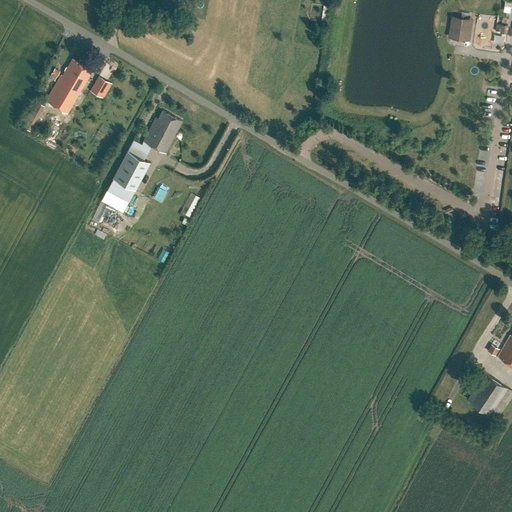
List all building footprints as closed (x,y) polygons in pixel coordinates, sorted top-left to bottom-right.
[(470,38),(473,16),(451,13),(448,35),(470,38)] [(62,68),(63,71),(61,74),(59,73),(43,99),(66,112),(91,69),(71,57),(66,65),(64,66),(62,68)] [(59,69),(54,66),(51,71),(56,74),(59,69)] [(98,74),(89,90),(103,98),(112,82),(98,74)] [(42,105),(35,101),(21,126),(28,130),(42,105)] [(154,116),(142,140),(165,152),(181,120),(161,109),(156,117),(154,116)] [(40,126),(34,136),(40,139),(46,129),(40,126)] [(149,161),(126,149),(111,178),(112,179),(98,205),(106,209),(108,206),(112,208),(125,185),(134,190),(149,161)] [(181,213),(189,217),(198,196),(190,192),(181,213)] [(511,334),(510,333),(497,355),(511,364),(511,334)] [(487,350),(495,354),(499,347),(491,343),(487,350)] [(511,394),(511,390),(506,386),(484,371),(466,397),(496,418),(511,394)]
